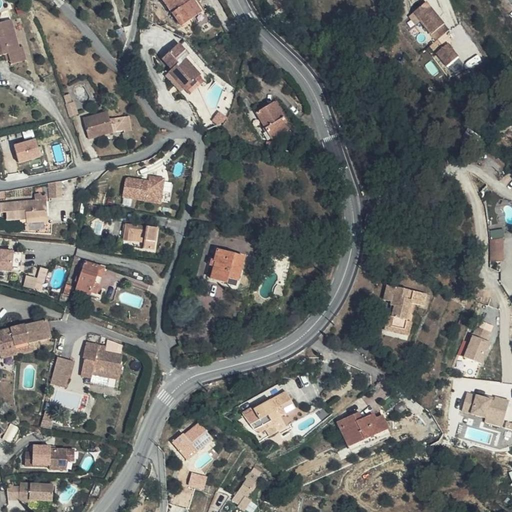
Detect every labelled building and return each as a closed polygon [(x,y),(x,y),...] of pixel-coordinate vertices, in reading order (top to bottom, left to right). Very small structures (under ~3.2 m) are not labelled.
[(193,0),(162,0),(180,25),(201,11),(193,0)] [(400,0),(371,0),(375,10),(401,3),(400,0)] [(294,4),(283,16),(289,20),(299,9),(294,4)] [(24,56),(21,45),(13,18),(0,22),(0,61),(0,59),(0,55),(10,52),(13,59),(24,56)] [(422,40),(437,59),(446,51),(450,47),(446,42),(442,45),(437,40),(441,36),(428,21),(415,32),(422,40)] [(422,40),(415,32),(411,35),(417,44),(422,40)] [(446,42),(441,36),(437,40),(442,45),(446,42)] [(185,57),(189,54),(179,43),(162,59),(172,69),(165,76),(180,92),(184,89),(189,95),(203,82),(198,76),(201,74),(185,57)] [(24,56),(13,59),(14,63),(29,59),(25,44),(21,45),(24,56)] [(453,60),(446,51),(437,59),(431,64),(448,85),(460,76),(450,63),(453,60)] [(71,102),(68,94),(63,95),(69,116),(78,114),(74,101),(71,102)] [(277,100),(256,112),(266,131),(263,133),(267,141),(292,127),(277,100)] [(83,118),(88,139),(113,132),(124,130),(124,132),(132,131),(129,116),(110,119),(107,111),(83,118)] [(226,118),(218,112),(212,120),(220,126),(226,118)] [(36,139),(16,144),(21,162),(41,157),(36,139)] [(127,178),(124,196),(162,203),(167,177),(151,175),(150,180),(130,177),(127,178)] [(64,196),(63,181),(51,182),(52,197),(64,196)] [(25,218),(48,217),(47,195),(35,195),(35,199),(25,199),(25,218)] [(25,218),(25,199),(0,200),(0,202),(1,211),(7,211),(7,219),(25,218)] [(48,217),(25,218),(25,229),(49,233),(52,223),(48,222),(48,217)] [(134,251),(155,254),(159,227),(125,223),(123,240),(144,242),(143,248),(135,247),(134,251)] [(505,260),(505,230),(491,231),(492,261),(505,260)] [(0,269),(12,270),(14,250),(0,249),(0,269)] [(217,249),(215,259),(212,258),(210,265),(213,266),(210,278),(228,282),(229,278),(239,281),(246,256),(217,249)] [(85,261),(76,290),(90,295),(91,291),(96,293),(99,285),(95,284),(97,276),(102,278),(105,267),(85,261)] [(40,268),(38,279),(26,276),(24,286),(34,288),(34,291),(42,293),(48,269),(40,268)] [(229,279),(228,285),(239,287),(240,282),(229,279)] [(412,324),(414,314),(387,307),(384,322),(393,324),(391,327),(395,328),(392,337),(389,336),(385,351),(393,353),(395,346),(406,349),(408,341),(412,324)] [(414,314),(412,324),(423,328),(426,317),(414,314)] [(31,343),(41,340),(53,338),(50,321),(13,328),(18,349),(32,346),(31,343)] [(18,349),(13,328),(0,330),(0,343),(3,357),(18,353),(18,349)] [(32,346),(18,349),(18,353),(43,348),(41,340),(31,343),(32,346)] [(395,346),(393,353),(404,357),(406,349),(395,346)] [(95,393),(96,389),(111,393),(125,395),(128,381),(126,380),(127,371),(109,367),(110,360),(89,356),(86,372),(88,373),(85,391),(95,393)] [(76,361),(59,357),(52,384),(67,388),(69,377),(72,378),(76,361)] [(495,363),(481,358),(469,388),(485,395),(494,374),(491,373),(495,363)] [(111,393),(96,389),(95,393),(93,399),(110,402),(111,393)] [(274,439),(293,431),(292,429),(307,422),(300,405),(255,425),(261,441),(267,444),(274,442),(274,439)] [(188,436),(187,434),(185,432),(174,441),(184,455),(194,447),(197,452),(214,440),(202,423),(189,432),(191,434),(188,436)] [(472,424),(466,443),(508,454),(511,440),(511,431),(500,428),(499,432),(472,424)] [(48,431),(47,436),(57,440),(58,435),(48,431)] [(274,439),(274,442),(275,443),(277,447),(296,439),(295,436),(293,431),(274,439)] [(53,449),(57,440),(47,436),(42,445),(53,449)] [(356,446),(363,443),(360,436),(353,439),(356,446)] [(356,446),(353,439),(335,446),(345,470),(387,453),(383,442),(374,445),(372,440),(363,443),(356,446)] [(194,447),(184,455),(187,460),(197,452),(194,447)] [(67,477),(68,467),(57,466),(56,470),(53,469),(53,465),(53,463),(37,461),(36,469),(28,468),(27,481),(50,482),(50,486),(66,487),(67,477)] [(77,468),(68,467),(67,477),(76,478),(77,468)] [(259,476),(252,472),(235,498),(242,503),(259,476)] [(208,477),(194,473),(190,485),(204,489),(208,477)] [(52,511),(53,505),(20,501),(18,511),(52,511)]
